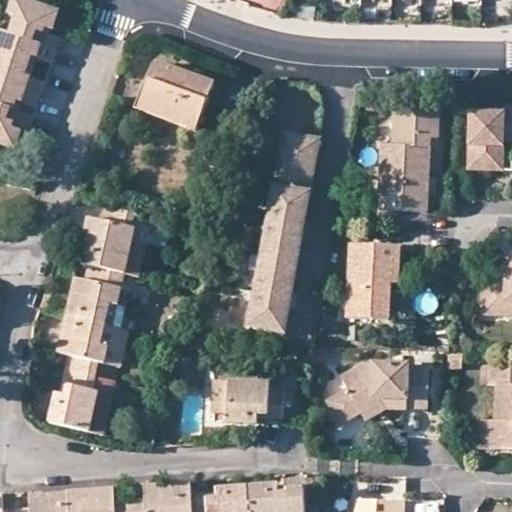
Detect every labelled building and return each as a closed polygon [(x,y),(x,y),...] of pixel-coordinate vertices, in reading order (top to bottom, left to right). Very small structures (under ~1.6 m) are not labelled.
[(11,17),(16,0),(10,0),(5,15),(11,17)] [(18,20),(12,38),(57,53),(61,40),(51,37),(43,34),(45,30),(53,32),(58,15),(44,10),(46,4),(33,0),(16,0),(11,17),(18,20)] [(316,7),(296,3),(293,18),(314,21),(316,7)] [(57,53),(12,38),(5,35),(1,47),(0,50),(0,58),(28,68),(31,58),(36,60),(52,65),(57,53)] [(0,83),(42,97),(46,85),(29,80),(24,78),(28,68),(0,58),(0,83)] [(36,60),(31,58),(28,68),(32,70),(36,60)] [(212,84),(159,63),(142,110),(196,130),(212,84)] [(29,80),(32,70),(28,68),(24,78),(29,80)] [(42,97),(0,83),(0,108),(13,113),(16,103),(21,104),(37,110),(42,97)] [(16,103),(13,113),(18,114),(21,104),(16,103)] [(13,113),(0,108),(0,147),(15,152),(21,135),(15,133),(11,131),(12,127),(17,128),(30,133),(34,120),(18,114),(13,113)] [(430,130),(440,130),(440,113),(394,110),(393,148),(381,148),(380,193),(398,194),(397,212),(427,213),(430,140),(430,130)] [(511,115),(472,115),(470,173),(505,174),(506,144),(511,144),(511,115)] [(439,141),(440,130),(430,130),(430,140),(439,141)] [(320,142),(283,136),(249,330),(285,336),(320,142)] [(209,167),(221,171),(226,157),(213,153),(209,167)] [(80,265),(91,266),(125,275),(135,229),(131,228),(134,213),(108,208),(105,223),(90,219),(80,265)] [(391,267),(398,268),(399,250),(350,247),(347,321),(389,323),(390,288),(391,267)] [(507,305),(511,304),(511,262),(507,263),(506,285),(484,284),(483,316),(507,317),(507,305)] [(119,305),(125,275),(91,266),(87,282),(76,279),(68,316),(107,326),(112,303),(119,305)] [(397,289),(398,268),(391,267),(390,288),(397,289)] [(114,327),(119,305),(112,303),(107,326),(114,327)] [(114,327),(107,326),(68,316),(60,353),(70,355),(67,371),(95,378),(98,362),(106,364),(109,348),(126,352),(130,331),(114,327)] [(122,369),(126,352),(109,348),(106,364),(122,369)] [(406,402),(405,408),(427,409),(428,376),(406,374),(406,370),(366,369),(341,383),(347,395),(328,405),(340,427),(358,417),(374,409),(372,404),(383,397),(383,401),(406,402)] [(492,422),(491,451),(511,452),(511,371),(491,370),(490,388),(499,388),(497,422),(492,422)] [(93,392),(95,378),(67,371),(64,385),(69,386),(67,397),(57,394),(51,423),(91,432),(98,401),(100,394),(93,392)] [(212,414),(229,414),(230,383),(213,382),(212,414)] [(230,383),(229,414),(228,423),(259,424),(260,413),(269,414),(269,419),(284,418),(284,404),(294,404),(294,393),(285,394),(285,390),(271,391),(270,385),(230,383)] [(405,412),(405,408),(406,402),(383,401),(383,397),(372,404),(374,409),(358,417),(362,424),(387,411),(405,412)] [(113,404),(98,401),(91,432),(106,435),(113,404)] [(473,450),(491,451),(492,422),(475,421),(473,450)] [(279,485),(249,488),(250,511),(306,511),(305,488),(290,489),(290,493),(280,494),(279,485)] [(147,502),(132,503),(132,511),(194,511),(194,495),(193,486),(146,489),(147,502)] [(250,511),(249,488),(219,490),(219,498),(210,498),(209,493),(194,495),(194,511),(250,511)] [(132,511),(132,503),(116,504),(116,491),(70,494),(70,511),(132,511)] [(70,511),(70,494),(32,497),(32,511),(17,511),(16,511),(70,511)] [(403,511),(404,503),(356,501),(355,511),(403,511)]
